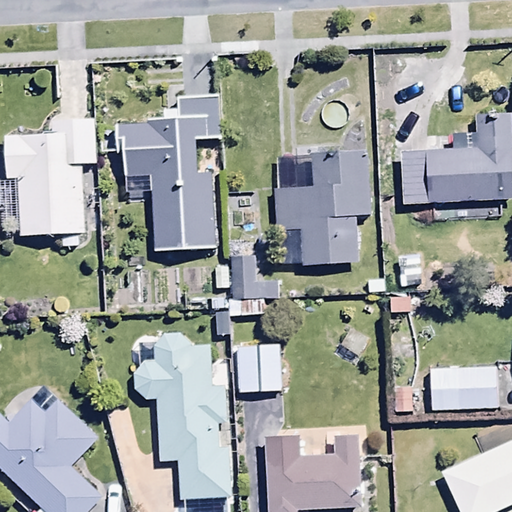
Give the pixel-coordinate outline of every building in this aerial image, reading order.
[(122,128),(122,143),(124,143),(125,184),(152,184),(155,260),(214,259),(212,180),(199,181),(197,148),(224,147),(223,102),(178,103),(179,116),(166,116),(166,127),(122,128)] [(402,210),(433,209),(433,226),(500,222),(500,205),(511,204),(511,136),(511,121),(496,121),(495,115),(480,115),(481,138),(454,139),(455,158),(401,160),(402,210)] [(20,184),(20,244),(84,243),(83,171),(97,171),(96,126),(53,127),(53,142),(6,143),(7,184),(20,184)] [(274,197),(274,269),(301,269),(301,273),(356,273),(356,223),(371,223),(371,157),(314,157),(314,197),(274,197)] [(214,273),(214,294),(231,295),(231,322),(265,322),(264,303),(279,302),(279,285),(255,286),(255,262),(230,263),(230,274),(214,273)] [(226,429),(224,393),(213,393),(211,352),(193,353),(182,340),(166,339),(156,350),(156,368),(146,369),(135,380),(135,397),(145,407),(157,406),(160,468),(178,467),(180,508),(232,505),(229,451),(219,452),(218,429),(226,429)] [(281,352),(240,352),(240,399),(281,399),(281,352)] [(498,373),(431,375),(432,416),(499,415),(498,373)] [(413,391),(395,391),(395,419),(413,420),(413,391)] [(94,511),(103,504),(70,471),(96,445),(58,407),(45,420),(32,407),(9,429),(0,420),(0,474),(38,511),(94,511)] [(300,443),(267,444),(268,511),(361,511),(360,443),(336,444),(337,463),(301,464),(300,443)] [(511,511),(511,448),(443,478),(457,511),(511,511)]
